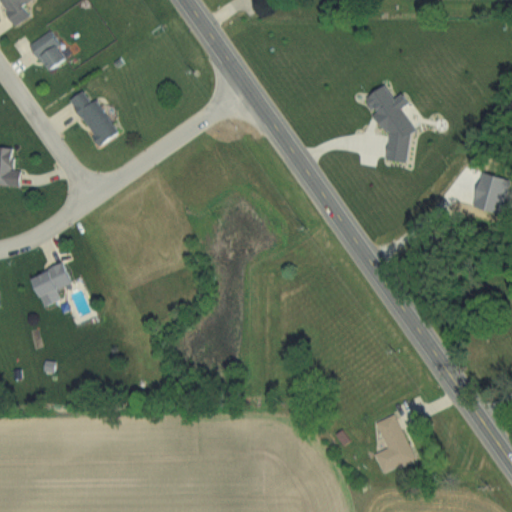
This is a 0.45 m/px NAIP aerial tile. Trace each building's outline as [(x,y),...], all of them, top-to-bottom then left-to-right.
[(36,17),(29,4),(36,0),(2,0),(17,27),(36,17)] [(76,58),(55,30),(34,46),(55,74),(76,58)] [(92,88),(73,100),(103,148),(122,136),(92,88)] [(27,171),(20,170),(22,148),(0,146),(0,185),(26,188),(27,171)] [(51,308),(65,300),(60,292),(77,282),(67,263),(36,281),(51,308)] [(419,459),(398,415),(379,423),(391,448),(377,454),(387,474),(419,459)]
